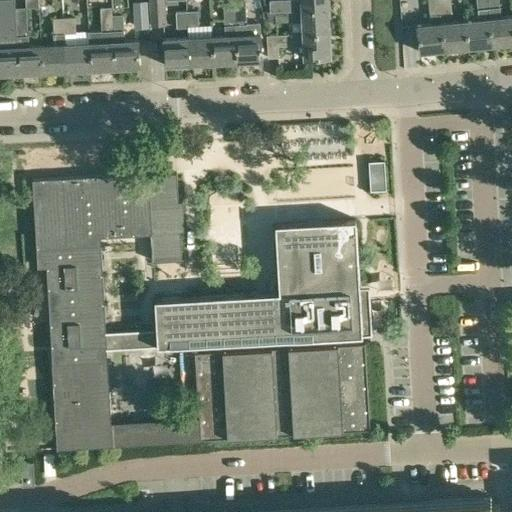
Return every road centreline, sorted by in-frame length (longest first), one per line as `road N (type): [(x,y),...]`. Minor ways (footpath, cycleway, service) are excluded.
road 1 (residential): [(511,444),(131,468),(50,495),(0,497)]
road 2 (residential): [(0,115),(364,92)]
road 3 (residential): [(364,92),(511,79)]
